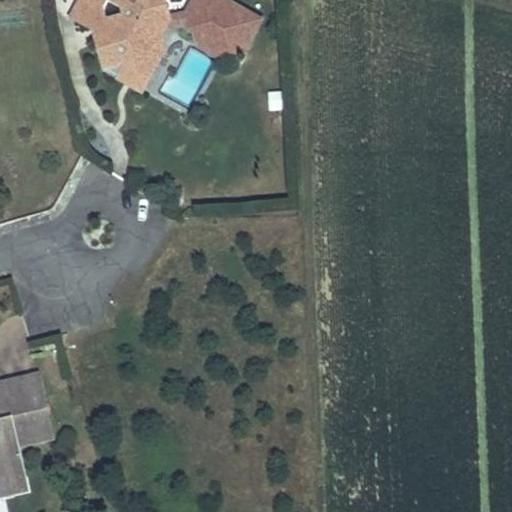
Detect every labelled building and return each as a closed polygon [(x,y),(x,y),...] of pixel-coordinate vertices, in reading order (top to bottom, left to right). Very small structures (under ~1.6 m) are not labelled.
[(114,73),(115,74),(146,62),(163,70),(173,52),(169,37),(171,32),(177,21),(170,0),(91,0),(83,15),(107,28),(111,40),(105,42),(114,73)] [(227,0),(204,0),(195,17),(198,33),(206,38),(210,36),(236,51),(239,47),(252,54),(270,24),(227,0)] [(195,17),(177,21),(171,32),(189,27),(198,33),(195,17)] [(210,36),(206,38),(210,50),(231,62),(252,54),(239,47),(236,51),(210,36)] [(146,62),(115,74),(150,93),(163,70),(146,62)] [(0,378),(0,397),(18,394),(27,439),(48,435),(34,371),(0,378)] [(0,491),(21,487),(11,442),(27,439),(18,394),(0,397),(0,491)]
